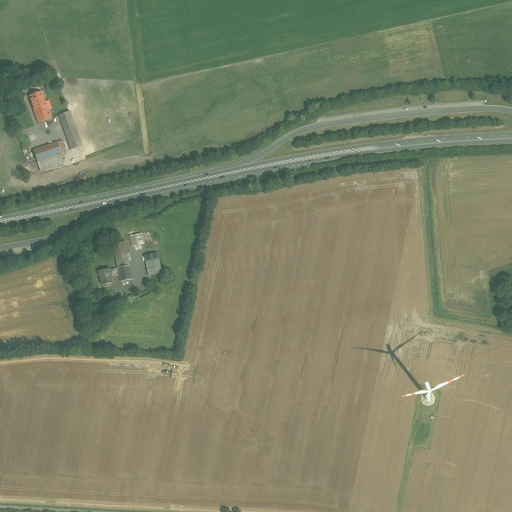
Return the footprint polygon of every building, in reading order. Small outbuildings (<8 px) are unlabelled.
[(50,119),(41,92),(29,97),(38,123),(50,119)] [(69,112),(59,115),(72,150),(81,146),(69,112)] [(57,143),(33,151),(40,169),(63,161),(57,143)] [(140,229),(127,231),(128,237),(130,236),(132,247),(144,244),(142,233),(141,234),(140,229)] [(125,242),(113,244),(118,268),(120,275),(121,282),(133,280),(125,242)] [(157,254),(145,256),(149,276),(162,274),(157,254)] [(118,268),(110,270),(99,272),(100,277),(101,277),(103,285),(113,283),(112,279),(114,279),(113,276),(120,275),(118,268)]
